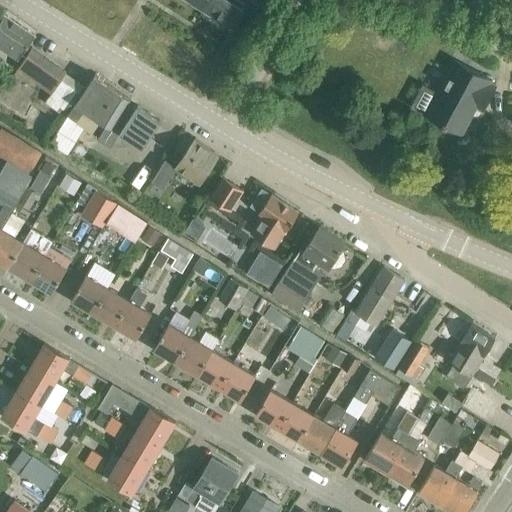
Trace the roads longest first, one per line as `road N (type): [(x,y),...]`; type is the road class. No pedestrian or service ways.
road 1 (residential): [(365,511),(0,296)]
road 2 (tertiary): [(376,209),(19,0)]
road 3 (residential): [(511,324),(428,270),(376,209)]
road 4 (tertiary): [(511,268),(376,209)]
